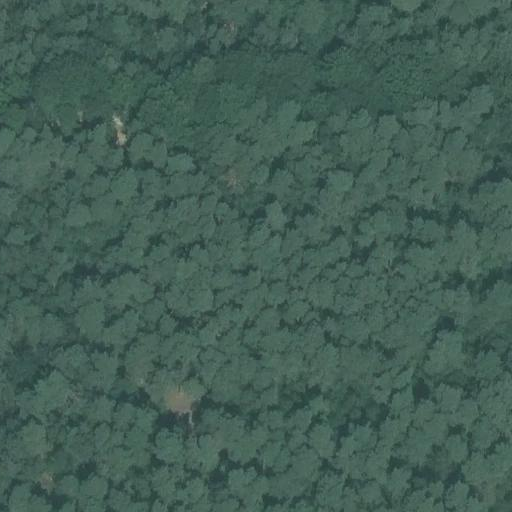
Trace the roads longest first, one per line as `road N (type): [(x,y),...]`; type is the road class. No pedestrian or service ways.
road 1 (unknown): [(0,158),(511,125)]
road 2 (track): [(511,99),(0,130)]
